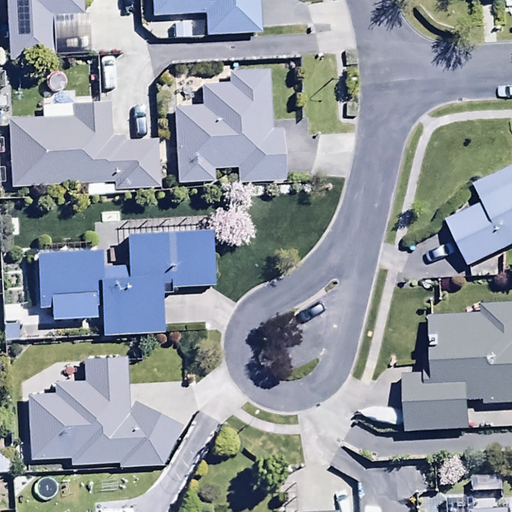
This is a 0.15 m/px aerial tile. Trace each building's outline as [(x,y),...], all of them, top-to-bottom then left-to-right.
[(3,0),(7,62),(50,59),(48,18),(83,16),(82,0),(3,0)] [(148,0),(149,18),(201,17),(202,38),(258,36),(257,0),(148,0)] [(201,107),(171,109),(176,186),(213,183),(212,173),(234,171),(235,186),(282,183),(279,131),(270,132),(267,73),(227,76),(228,85),(200,87),(201,107)] [(41,122),(8,123),(9,189),(94,188),(94,196),(106,196),(106,186),(111,186),(112,192),(158,192),(157,143),(123,144),(123,138),(110,138),(109,106),(74,106),(74,93),(41,94),(41,122)] [(443,223),(467,271),(511,247),(511,166),(471,187),(480,205),(443,223)] [(99,308),(100,339),(160,337),(158,292),(211,289),(209,232),(124,236),(125,269),(99,270),(98,248),(34,251),(37,312),(47,312),(48,322),(94,320),(93,308),(99,308)] [(483,403),(483,407),(511,406),(511,304),(479,306),(479,316),(427,318),(428,355),(420,356),(421,375),(402,375),(404,435),(469,433),(468,403),(483,403)] [(132,404),(127,413),(125,360),(81,361),(81,384),(52,384),(52,396),(25,396),(26,464),(68,463),(68,468),(115,467),(115,472),(160,471),(181,428),(132,404)] [(9,410),(0,410),(0,437),(9,438),(9,410)] [(10,453),(0,453),(0,480),(11,480),(10,453)] [(501,481),(470,481),(470,496),(501,495),(501,481)] [(495,511),(495,499),(471,500),(471,511),(495,511)]
